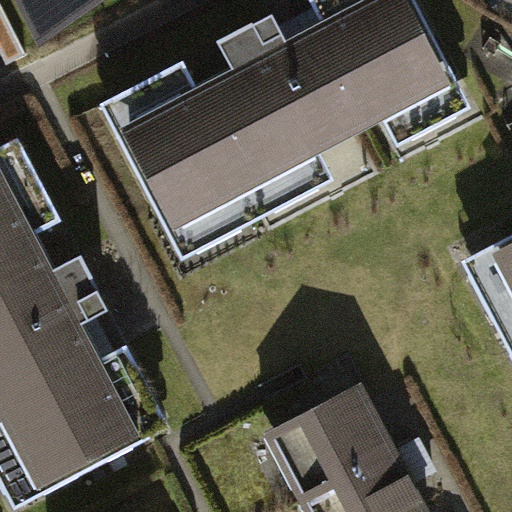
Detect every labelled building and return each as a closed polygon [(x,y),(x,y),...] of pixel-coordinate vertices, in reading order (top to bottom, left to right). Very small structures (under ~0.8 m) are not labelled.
[(0,0),(0,47),(8,64),(28,54),(0,0)] [(184,61),(114,98),(184,231),(234,204),(228,192),(252,179),(258,192),(313,163),(306,150),(392,105),(399,118),(449,91),(401,0),(312,0),(322,19),(286,38),(274,14),(255,24),(254,22),(219,41),(233,68),(198,86),(184,61)] [(25,150),(0,163),(0,390),(19,427),(6,434),(33,485),(165,415),(128,345),(104,357),(85,321),(109,309),(100,291),(102,290),(83,254),(57,268),(38,233),(62,220),(25,150)] [(511,250),(493,260),(511,297),(511,250)] [(268,434),(302,499),(397,449),(362,384),(268,434)] [(400,448),(416,479),(435,470),(419,438),(400,448)] [(430,511),(397,449),(302,499),(308,511),(430,511)]
